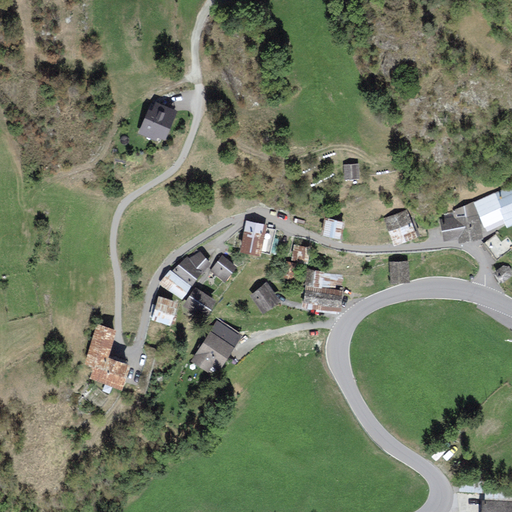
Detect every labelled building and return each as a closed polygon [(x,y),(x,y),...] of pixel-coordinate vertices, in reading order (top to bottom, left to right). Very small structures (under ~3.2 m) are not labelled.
[(177,110),(151,100),(140,130),(166,140),(177,110)] [(360,166),(343,168),(345,183),(362,181),(360,166)] [(511,182),(455,208),(453,209),(454,210),(454,214),(442,216),(446,237),(460,234),(461,238),(488,232),(486,227),(505,218),(508,224),(511,222),(511,182)] [(407,210),(386,220),(397,245),(420,236),(407,210)] [(348,222),(325,218),(322,235),(345,239),(348,222)] [(275,224),(247,219),(241,250),(270,255),(275,224)] [(484,242),(497,260),(508,251),(496,234),(484,242)] [(314,245),(294,243),(292,260),(312,262),(314,245)] [(192,246),(160,284),(182,302),(214,265),(192,246)] [(223,256),(212,270),(226,280),(236,266),(223,256)] [(410,261),(390,263),(392,283),(412,282),(410,261)] [(301,264),(281,262),(280,282),(300,283),(301,264)] [(511,274),(504,265),(494,271),(501,281),(511,274)] [(348,277),(308,269),(301,307),(341,314),(348,277)] [(265,282),(250,294),(265,313),(280,302),(265,282)] [(217,300),(195,288),(185,306),(207,318),(217,300)] [(179,303),(160,298),(153,324),(172,329),(179,303)] [(118,330),(96,324),(84,365),(97,368),(94,380),(125,389),(132,365),(110,358),(118,330)] [(235,347),(211,332),(192,362),(215,377),(235,347)] [(441,446),(454,464),(462,457),(464,460),(470,454),(452,433),(444,440),(446,444),(441,446)] [(458,479),(458,492),(481,493),(482,481),(458,479)] [(511,487),(485,486),(484,500),(511,501),(511,487)] [(511,511),(511,501),(484,500),(483,500),(481,511),(511,511)]
